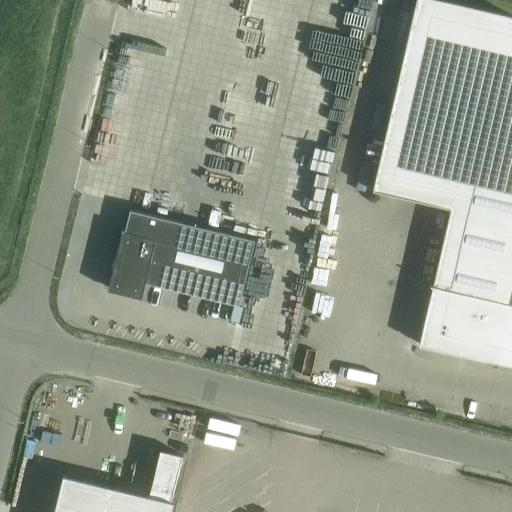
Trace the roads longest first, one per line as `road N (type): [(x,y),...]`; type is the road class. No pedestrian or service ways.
road 1 (unclassified): [(511,460),(20,343)]
road 2 (unclassified): [(20,343),(101,8)]
